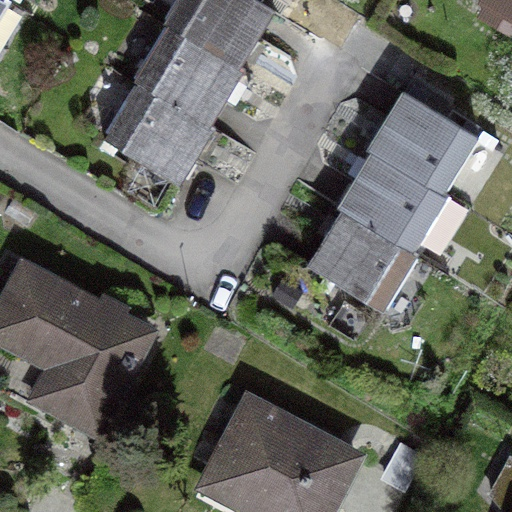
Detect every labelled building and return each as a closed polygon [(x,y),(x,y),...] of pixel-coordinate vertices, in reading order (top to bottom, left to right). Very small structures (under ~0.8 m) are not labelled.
[(179,0),(165,27),(235,66),(250,38),(264,13),(240,0),(179,0)] [(511,0),(479,0),(472,13),(511,33),(511,0)] [(133,83),(203,122),(219,94),(235,66),(165,27),(133,83)] [(203,122),(133,83),(98,144),(169,184),(187,152),(203,122)] [(380,152),(444,189),(470,142),(404,106),(394,124),(380,152)] [(347,210),(411,247),(444,189),(380,152),(364,180),(347,210)] [(411,247),(347,210),(330,239),(307,279),(372,316),(411,247)] [(154,330),(12,260),(0,283),(0,364),(32,381),(19,408),(96,446),(154,330)] [(332,511),(360,460),(241,398),(190,496),(220,511),(332,511)] [(109,452),(82,501),(101,511),(110,511),(136,467),(109,452)]
